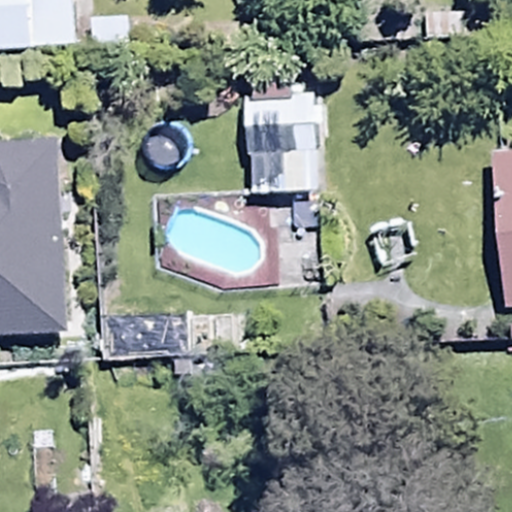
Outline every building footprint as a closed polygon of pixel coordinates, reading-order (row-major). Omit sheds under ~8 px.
[(65,0),(0,0),(0,56),(67,54),(65,0)] [(132,23),(89,23),(89,67),(131,67),(132,23)] [(290,73),(243,73),(245,206),(318,204),(317,98),(290,98),(290,73)] [(0,346),(70,346),(67,147),(0,148),(0,346)] [(511,160),(489,162),(501,316),(511,315),(511,160)] [(97,325),(96,369),(183,370),(183,305),(140,304),(140,314),(124,314),(124,325),(97,325)]
